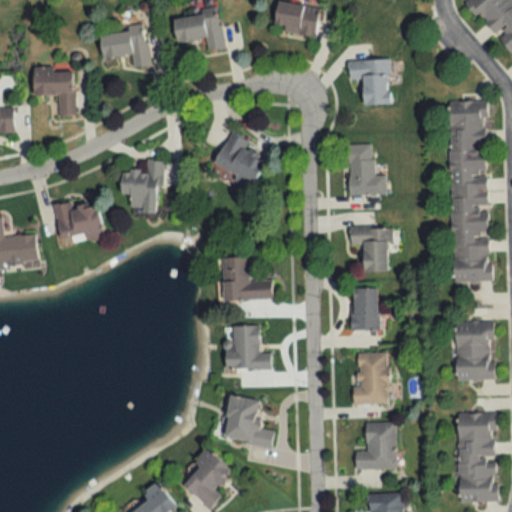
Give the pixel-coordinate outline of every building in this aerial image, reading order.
[(511,0),(467,0),(511,59),(511,0)] [(318,8),(278,1),(273,30),(314,36),(318,8)] [(177,42),(205,38),(207,50),(223,48),(218,9),(173,15),(177,42)] [(100,30),(102,57),(131,55),(132,67),(149,66),(145,26),(100,30)] [(348,60),(349,79),(363,79),(363,104),(390,103),(389,59),(348,60)] [(33,69),(34,94),(58,94),(59,116),(75,116),(74,68),(33,69)] [(448,101),(452,283),(490,282),(486,100),(448,101)] [(0,128),(0,129),(0,133),(13,133),(13,107),(0,107),(0,128)] [(249,141),(230,131),(213,165),(236,176),(232,183),(249,192),(265,159),(245,149),(249,141)] [(372,144),(347,144),(348,195),(385,194),(385,175),(372,175),(372,144)] [(155,212),(156,187),(163,187),(163,160),(146,160),(145,171),(121,170),(120,193),(130,194),(130,211),(155,212)] [(96,202),(71,207),(70,201),(53,205),(60,241),(102,232),(96,202)] [(34,234),(3,236),(1,217),(0,217),(0,266),(36,264),(34,234)] [(363,271),(390,270),(389,227),(349,228),(350,246),(363,245),(363,271)] [(221,300),(272,299),(271,279),(255,279),(255,257),(220,258),(221,300)] [(351,330),(378,330),(378,288),(351,288),(351,330)] [(493,321),(456,321),(456,380),(494,380),(493,321)] [(223,369),(270,369),(270,352),(259,352),(259,326),(223,326),(223,369)] [(354,404),(388,404),(388,353),(354,353),(354,404)] [(272,446),(274,430),(257,428),(261,399),(229,395),(223,439),(272,446)] [(496,501),(495,413),(458,413),(458,502),(496,501)] [(355,469),(395,469),(395,422),(365,422),(365,452),(355,452),(355,469)] [(179,480),(209,509),(222,496),(214,488),(231,471),(208,450),(179,480)] [(401,511),(402,493),(367,493),(366,511),(401,511)]
